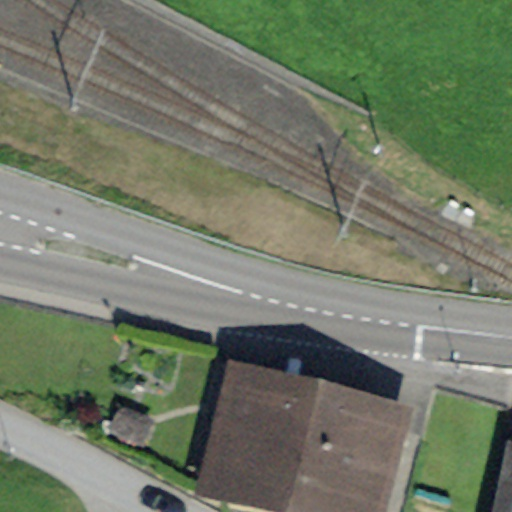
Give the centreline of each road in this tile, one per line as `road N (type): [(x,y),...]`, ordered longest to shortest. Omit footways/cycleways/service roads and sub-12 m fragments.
road 1 (primary): [(511,337),(292,306),(0,228)]
road 2 (unclassified): [(167,511),(0,424)]
